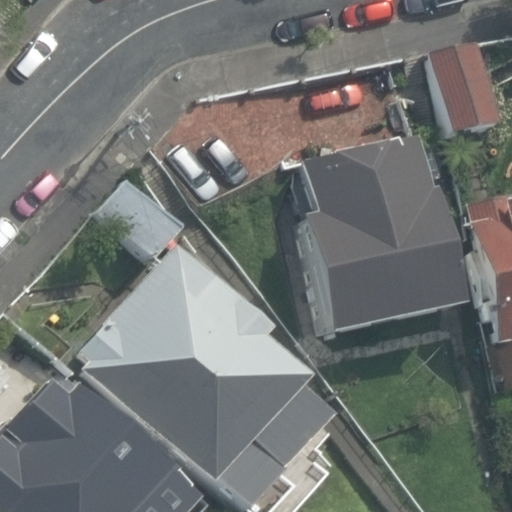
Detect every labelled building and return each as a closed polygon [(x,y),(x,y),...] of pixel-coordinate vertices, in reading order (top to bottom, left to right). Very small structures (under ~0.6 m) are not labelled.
[(422,59),(440,141),(493,130),(475,48),(422,59)] [(442,304),(402,128),(287,154),(300,213),(283,216),(310,334),(442,304)] [(511,191),(492,195),(495,209),(456,217),(479,335),(511,329),(511,191)] [(249,322),(165,234),(62,345),(73,355),(65,364),(230,507),(306,410),(283,385),(284,367),(249,337),(249,322)] [(48,386),(0,437),(0,511),(189,511),(201,499),(76,386),(63,400),(48,386)]
